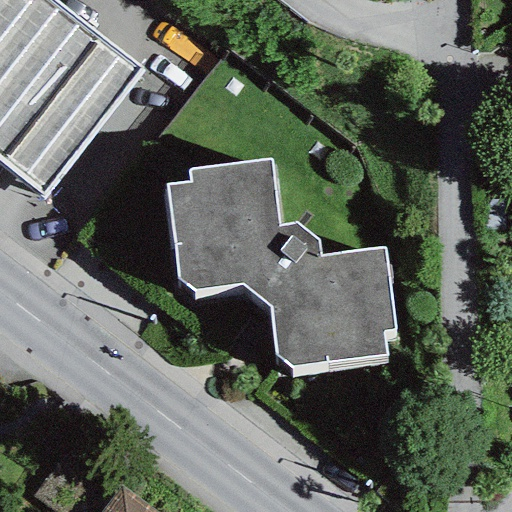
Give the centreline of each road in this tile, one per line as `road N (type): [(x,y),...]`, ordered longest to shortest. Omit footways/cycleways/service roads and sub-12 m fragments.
road 1 (residential): [(462,511),(463,109),(454,78),(433,55),(328,20),(300,0)]
road 2 (secondary): [(288,511),(0,286)]
